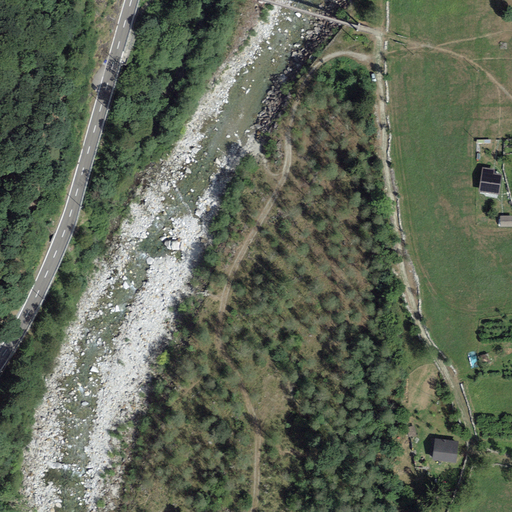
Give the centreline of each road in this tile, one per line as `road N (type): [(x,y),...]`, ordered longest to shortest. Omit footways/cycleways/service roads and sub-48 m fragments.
road 1 (track): [(378,0),(379,33),(312,67),(287,122),(283,179),(243,252),(227,304),(225,333),(245,366),(264,430),(255,511)]
road 2 (tertiary): [(0,358),(62,236),(131,0)]
